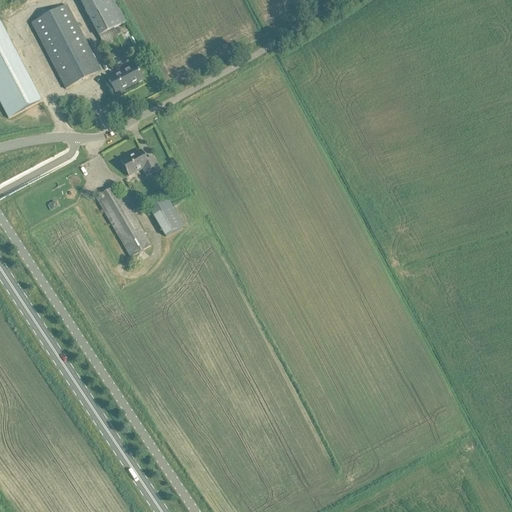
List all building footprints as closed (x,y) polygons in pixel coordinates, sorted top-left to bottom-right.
[(125,23),(113,0),(79,0),(98,36),(125,23)] [(31,24),(61,80),(65,89),(101,71),(67,6),(31,24)] [(41,102),(0,23),(0,102),(9,119),(41,102)] [(108,80),(116,95),(143,81),(133,63),(127,66),(129,70),(108,80)] [(146,177),(159,170),(152,157),(146,161),(141,152),(121,162),(129,176),(142,169),(146,177)] [(150,245),(120,195),(115,186),(96,198),(130,257),(150,245)] [(167,199),(149,209),(153,216),(166,237),(175,232),(183,227),(171,206),(167,199)]
